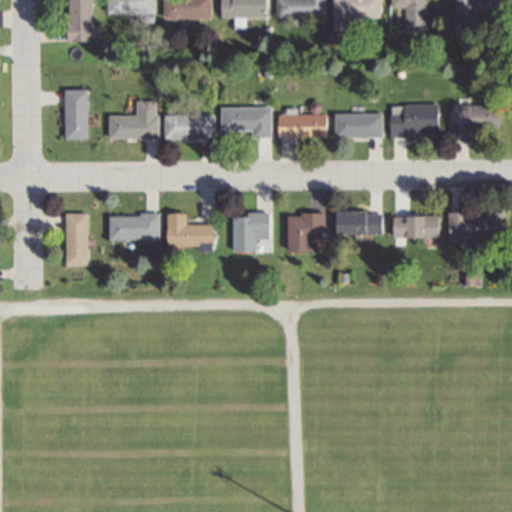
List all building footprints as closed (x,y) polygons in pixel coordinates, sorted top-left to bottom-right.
[(93,0),(70,0),(70,41),(94,41),(93,0)] [(155,0),(109,0),(110,13),(155,13),(155,0)] [(213,18),(213,0),(166,0),(166,18),(213,18)] [(222,0),(223,17),(269,17),(268,0),(222,0)] [(326,16),(326,0),(278,0),(278,16),(326,16)] [(357,17),(382,17),(382,0),(335,0),(336,32),(357,32),(357,17)] [(407,30),(428,30),(427,0),(393,0),(393,6),(407,6),(407,30)] [(457,0),(457,17),(509,17),(509,0),(457,0)] [(89,139),(89,88),(67,88),(67,139),(89,139)] [(111,138),(159,138),(159,100),(138,100),(138,114),(111,114),(111,138)] [(392,104),(393,134),(443,133),(442,103),(392,104)] [(454,104),(454,132),(504,132),(504,104),(454,104)] [(255,137),(273,137),(273,107),(224,107),(224,132),(255,132),(255,137)] [(336,112),(336,136),(384,136),(384,112),(336,112)] [(328,136),(328,113),(281,113),(281,136),(328,136)] [(217,114),(166,114),(166,138),(217,138),(217,114)] [(339,233),(385,234),(385,211),(339,210),(339,233)] [(508,241),(508,211),(451,211),(451,241),(508,241)] [(67,265),(90,265),(90,212),(67,212),(67,265)] [(292,212),(292,251),(326,251),(326,212),(292,212)] [(160,213),(111,213),(112,239),(161,238),(160,213)] [(170,213),(170,246),(217,245),(216,223),(188,223),(188,213),(170,213)] [(273,213),(236,213),(236,251),(259,251),(259,240),(274,239),(273,213)] [(394,215),(394,236),(442,236),(442,215),(394,215)]
